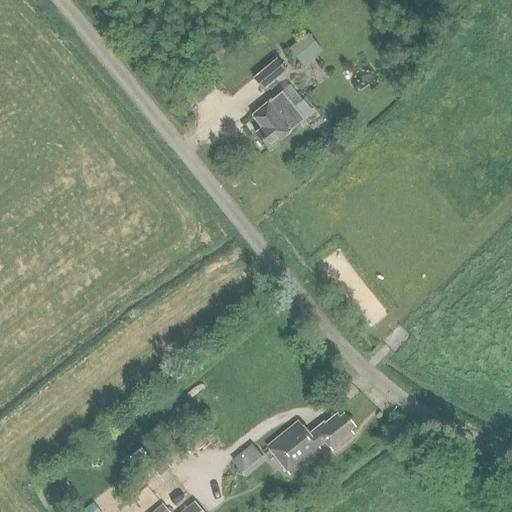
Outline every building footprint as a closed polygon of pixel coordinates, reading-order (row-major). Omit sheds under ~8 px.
[(322,52),(308,34),(289,49),(303,67),(322,52)] [(219,43),(209,50),(218,62),(228,55),(219,43)] [(276,60),(253,79),(265,92),(287,73),(276,60)] [(303,119),(279,92),(251,117),(261,129),(255,134),(269,150),(287,133),(293,128),(293,127),(303,119)] [(309,434),(299,422),(267,447),(269,450),(269,451),(292,477),(311,462),(308,459),(326,444),(333,452),(353,436),(349,432),(354,427),(344,415),(340,419),(337,415),(325,425),(323,423),(309,434)] [(257,442),(235,457),(248,476),(270,460),(257,442)] [(202,511),(194,502),(181,511),(202,511)]
